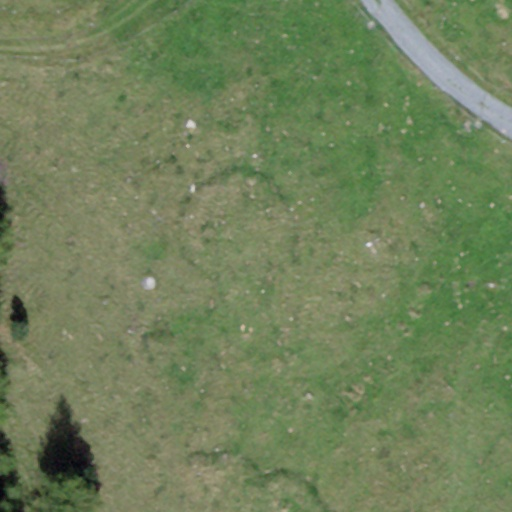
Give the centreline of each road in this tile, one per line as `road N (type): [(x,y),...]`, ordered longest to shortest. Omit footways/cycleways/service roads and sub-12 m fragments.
road 1 (track): [(376,0),(461,92),(511,119)]
road 2 (track): [(170,0),(60,37),(0,40)]
